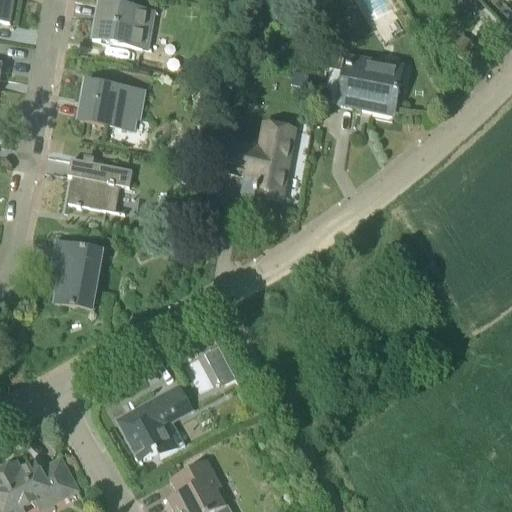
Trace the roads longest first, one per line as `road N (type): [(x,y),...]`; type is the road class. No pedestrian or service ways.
road 1 (residential): [(55,390),(221,302),(369,207),(511,75)]
road 2 (residential): [(0,291),(9,280),(56,0)]
road 3 (track): [(340,511),(221,302)]
road 4 (residential): [(124,511),(55,390)]
